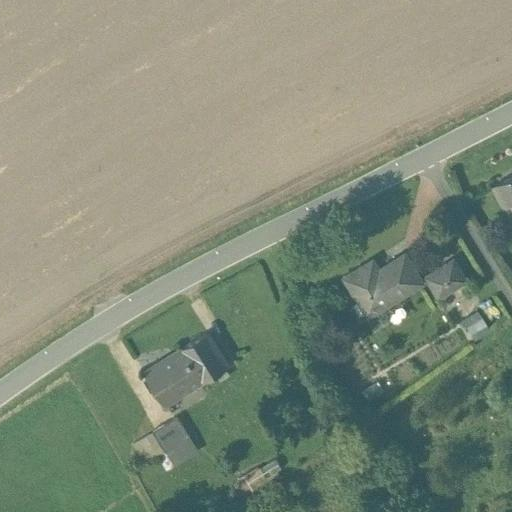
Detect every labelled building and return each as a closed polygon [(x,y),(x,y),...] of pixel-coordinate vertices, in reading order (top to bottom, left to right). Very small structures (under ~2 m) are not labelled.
[(511,176),(495,186),(511,218),(511,176)] [(405,254),(369,276),(363,267),(345,277),(369,315),(423,282),(405,254)] [(454,260),(441,268),(454,289),(467,281),(454,260)] [(441,268),(426,277),(439,298),(454,289),(441,268)] [(463,317),(474,339),(490,331),(480,310),(463,317)] [(207,332),(182,347),(182,348),(144,372),(164,405),(203,381),(203,382),(228,366),(207,332)] [(177,416),(152,431),(142,438),(151,451),(161,445),(165,452),(190,436),(177,416)] [(190,436),(165,452),(161,445),(151,451),(155,458),(158,456),(167,470),(181,462),(179,459),(197,448),(190,436)] [(142,438),(133,444),(141,457),(151,451),(142,438)] [(275,461),(245,473),(250,485),(280,472),(275,461)]
